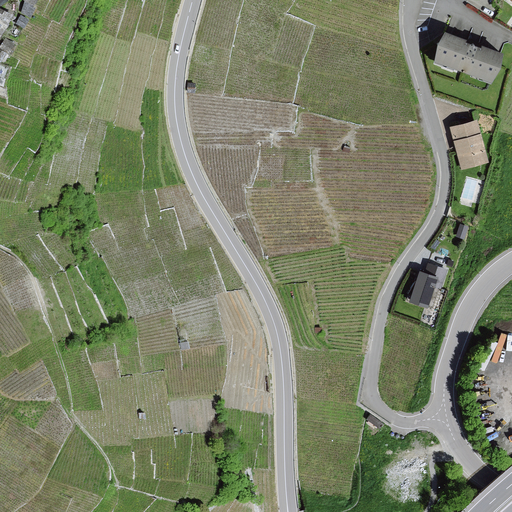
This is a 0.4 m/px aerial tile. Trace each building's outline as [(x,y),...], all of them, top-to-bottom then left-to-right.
[(36,4),(34,3),(28,0),(25,0),(22,12),(31,16),(36,4)] [(0,35),(11,16),(1,10),(0,9),(0,35)] [(28,19),(21,16),(17,24),(24,27),(28,19)] [(437,62),(490,82),(501,54),(447,34),(437,62)] [(15,45),(5,39),(0,46),(10,53),(15,45)] [(487,161),(475,120),(451,127),(462,168),(487,161)] [(468,227),(461,224),(457,236),(464,238),(468,227)] [(426,273),(420,271),(411,300),(427,305),(434,284),(440,285),(445,269),(429,264),(426,273)] [(188,342),(181,344),(182,350),(189,348),(188,342)]
